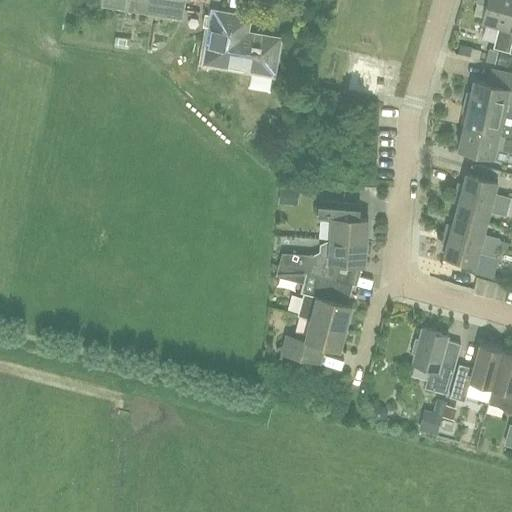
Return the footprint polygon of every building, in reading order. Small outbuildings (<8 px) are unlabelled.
[(102,0),(102,2),(182,17),(184,0),(102,0)] [(501,51),(511,7),(511,0),(487,0),(481,24),(498,29),(492,49),(501,51)] [(511,7),(501,51),(509,53),(511,41),(511,7)] [(247,18),(214,12),(205,61),(272,73),(278,40),(255,36),(254,39),(244,37),(247,18)] [(481,50),(472,48),(470,57),(479,59),(481,50)] [(497,52),(488,49),(485,61),(494,64),(497,52)] [(466,93),(464,104),(511,115),(511,72),(496,69),(494,80),(492,79),(489,82),(488,84),(473,80),(470,94),(466,93)] [(511,115),(464,104),(462,113),(466,113),(463,127),(511,138),(511,115)] [(511,138),(463,127),(457,149),(491,157),(490,160),(511,165),(511,138)] [(455,183),(453,193),(506,207),(509,198),(492,193),(495,182),(464,174),(461,185),(455,183)] [(506,207),(453,193),(450,202),(457,204),(454,215),(485,223),(488,212),(504,216),(506,207)] [(360,219),(361,203),(318,200),(317,216),(331,217),(329,240),(365,242),(366,219),(360,219)] [(445,224),(442,233),(496,248),(498,238),(482,234),(485,223),(454,215),(451,226),(445,224)] [(496,248),(442,233),(440,243),(446,244),(443,256),(474,264),(477,253),(493,257),(496,248)] [(508,241),(498,238),(496,246),(506,249),(508,241)] [(320,245),(320,256),(309,255),(307,273),(329,279),(333,280),(337,263),(363,265),(365,242),(329,240),(329,241),(320,245)] [(300,293),(303,294),(298,316),(310,319),(309,320),(344,329),(350,306),(324,299),(329,279),(307,273),(305,272),(300,293)] [(344,329),(309,320),(304,340),(286,335),(281,354),(319,364),(324,346),(338,350),(344,329)] [(445,394),(459,345),(446,341),(447,336),(422,329),(419,340),(415,338),(411,354),(414,355),(412,365),(430,370),(425,388),(445,394)] [(488,403),(502,351),(479,345),(472,369),(458,365),(449,397),(464,401),(470,380),(492,386),(487,403),(488,403)] [(511,353),(502,351),(488,403),(511,409),(511,353)] [(446,405),(443,417),(454,419),(457,408),(446,405)]
